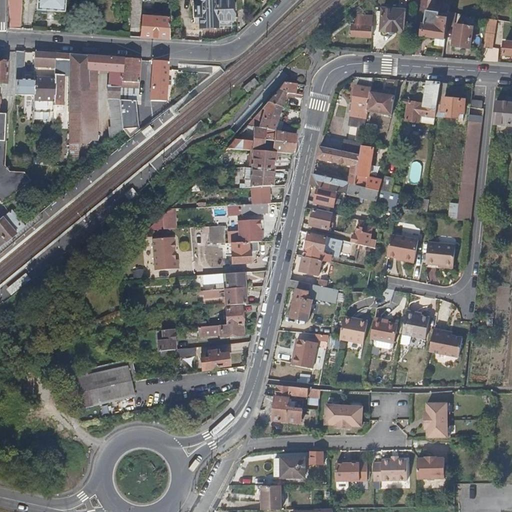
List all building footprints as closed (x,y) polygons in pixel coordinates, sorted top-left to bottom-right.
[(7,0),(8,29),(19,29),(21,0),(7,0)] [(39,0),(38,11),(64,13),(64,0),(39,0)] [(216,1),(215,0),(198,0),(199,6),(194,6),(194,18),(200,18),(200,29),(215,30),(216,27),(231,28),(231,22),(232,22),(232,2),(216,1)] [(403,33),(406,10),(381,7),(378,30),(403,33)] [(432,36),(443,38),(444,25),(445,16),(435,15),(435,10),(422,8),(418,35),(432,36)] [(370,37),(372,16),(359,15),(359,18),(355,18),(355,22),(350,22),(350,34),(370,37)] [(141,38),(170,40),(169,19),(142,18),(141,38)] [(468,48),(471,26),(454,24),(452,46),(468,48)] [(484,34),(481,50),(489,51),(492,34),(484,34)] [(431,44),(442,45),(443,38),(432,36),(431,44)] [(511,42),(502,41),(501,54),(511,55),(511,42)] [(22,69),(25,52),(21,52),(17,52),(16,68),(22,69)] [(55,65),(56,54),(45,53),(34,53),(34,64),(49,65),(55,65)] [(70,66),(70,55),(56,54),(55,65),(54,79),(53,98),(53,106),(61,106),(63,75),(59,75),(60,66),(70,66)] [(118,79),(117,58),(84,56),(70,55),(70,66),(69,76),(70,98),(70,144),(70,147),(98,148),(97,97),(97,73),(105,73),(106,97),(107,118),(108,132),(120,131),(119,100),(118,79)] [(136,79),(137,60),(128,59),(117,58),(118,79),(136,80),(136,79)] [(165,69),(165,62),(158,61),(149,61),(147,101),(163,103),(164,85),(165,69)] [(53,98),(54,79),(33,78),(33,81),(33,87),(33,101),(47,102),(47,112),(53,112),(53,106),(53,98)] [(135,101),(136,80),(118,79),(119,100),(129,100),(135,101)] [(436,110),(441,81),(428,80),(425,103),(408,101),(404,119),(418,121),(419,115),(435,117),(436,110)] [(33,81),(15,81),(15,96),(24,96),(24,102),(33,102),(33,101),(33,87),(33,81)] [(446,98),(448,82),(441,81),(436,110),(444,111),(443,116),(447,117),(447,124),(461,126),(463,115),(464,100),(446,98)] [(295,91),(296,84),(282,82),(276,90),(283,94),(285,90),(295,91)] [(370,92),(371,87),(356,85),(350,124),(364,127),(367,112),(370,97),(370,92)] [(281,104),(283,94),(276,90),(273,93),(265,103),(273,105),(280,107),(281,104)] [(395,95),(370,92),(370,97),(367,112),(391,115),(395,95)] [(129,108),(129,100),(119,100),(120,131),(132,133),(131,120),(129,108)] [(511,101),(497,100),(494,123),(501,123),(501,130),(511,131),(511,101)] [(273,105),(265,103),(260,109),(257,128),(262,129),(271,131),(273,131),(278,113),(280,107),(273,105)] [(61,110),(61,106),(53,106),(53,112),(52,122),(59,122),(59,111),(61,110)] [(480,109),(470,107),(469,112),(467,132),(465,148),(458,204),(457,219),(468,221),(470,221),(471,209),(476,165),(481,128),(482,109),(480,109)] [(434,122),(447,124),(447,117),(443,116),(444,111),(436,110),(435,117),(434,121),(434,122)] [(0,204),(29,181),(21,172),(7,172),(2,166),(5,115),(0,114),(0,204)] [(295,134),(273,131),(271,131),(262,129),(257,128),(253,128),(250,142),(233,140),(225,149),(224,150),(240,151),(254,152),(275,153),(280,153),(291,154),(293,144),(295,134)] [(360,154),(362,142),(343,139),(341,150),(346,151),(360,154)] [(379,188),(381,178),(367,176),(372,148),(369,148),(369,144),(362,142),(360,154),(355,183),(363,185),(379,188)] [(341,150),(320,145),(318,153),(317,158),(337,163),(351,166),(349,182),(355,183),(360,154),(346,151),(341,150)] [(275,153),(254,152),(252,168),(268,169),(272,169),(275,153)] [(252,168),(245,168),(244,188),(251,188),(267,187),(268,187),(270,187),(272,169),(268,169),(252,168)] [(345,181),(313,174),(312,179),(310,186),(318,188),(336,192),(337,192),(347,194),(349,182),(345,181)] [(390,175),(382,174),(382,175),(381,178),(379,188),(381,189),(388,190),(391,191),(393,176),(390,175)] [(381,189),(379,188),(363,185),(355,183),(349,182),(347,194),(366,198),(386,203),(388,190),(381,189)] [(267,187),(251,188),(251,206),(241,207),(241,215),(259,213),(276,212),(275,204),(269,205),(268,187),(267,187)] [(336,192),(318,188),(316,198),(315,200),(334,205),(336,192)] [(398,193),(391,191),(388,190),(386,203),(396,205),(398,193)] [(19,210),(29,209),(33,208),(32,200),(18,202),(18,206),(19,210)] [(429,201),(422,200),(421,206),(419,216),(426,217),(429,201)] [(457,219),(458,204),(451,203),(449,219),(457,219)] [(237,216),(237,207),(227,206),(227,216),(237,216)] [(316,210),(313,209),(311,223),(329,228),(332,213),(316,210)] [(175,210),(150,211),(150,231),(176,230),(175,210)] [(23,227),(11,212),(1,220),(0,219),(0,245),(4,242),(23,227)] [(379,228),(363,224),(359,239),(360,239),(359,244),(375,248),(379,228)] [(222,225),(206,226),(207,243),(223,242),(222,225)] [(313,232),(309,231),(305,246),(324,250),(327,236),(313,232)] [(418,236),(391,231),(390,239),(387,254),(397,256),(397,254),(415,257),(418,236)] [(189,258),(187,237),(166,239),(168,270),(191,268),(191,259),(189,258)] [(257,250),(257,241),(255,241),(231,242),(232,263),(249,262),(249,251),(257,250)] [(429,241),(427,262),(454,265),(456,244),(429,241)] [(324,250),(305,246),(303,255),(307,256),(321,259),(330,261),(331,252),(324,250)] [(307,256),(303,255),(300,270),(318,274),(321,259),(307,256)] [(302,273),(291,271),(290,274),(289,278),(301,281),(302,273)] [(244,287),(243,272),(239,272),(223,274),(224,289),(244,287)] [(212,275),(199,276),(200,284),(220,282),(220,274),(212,275)] [(301,281),(289,278),(287,287),(296,289),(290,315),(308,320),(312,300),(308,298),(309,288),(310,286),(311,283),(301,281)] [(312,283),(311,283),(310,286),(309,288),(320,291),(321,291),(322,285),(318,284),(312,283)] [(223,293),(224,306),(240,305),(245,304),(244,287),(224,289),(223,289),(203,290),(201,290),(202,294),(223,293)] [(226,325),(242,323),(241,308),(224,309),(226,325)] [(404,325),(402,332),(425,337),(430,316),(417,313),(417,311),(407,309),(404,325)] [(343,318),(339,339),(362,344),(367,321),(353,319),(353,316),(344,314),(343,318)] [(372,328),(370,336),(393,341),(397,322),(383,319),(383,318),(374,316),(372,328)] [(243,334),(242,323),(226,325),(219,325),(206,326),(198,327),(199,335),(219,334),(219,336),(243,334)] [(434,327),(429,350),(458,356),(462,338),(452,335),(445,334),(446,330),(434,327)] [(159,352),(173,350),(171,329),(161,330),(162,340),(156,341),(157,352),(159,352)] [(311,367),(317,342),(297,337),(291,363),(311,367)] [(194,355),(193,348),(181,349),(178,350),(179,354),(179,357),(194,355)] [(200,372),(209,371),(209,367),(228,365),(227,354),(219,354),(219,351),(208,352),(208,355),(204,355),(204,360),(200,361),(200,372)] [(63,373),(65,376),(74,391),(77,398),(82,406),(97,403),(133,396),(131,382),(136,381),(131,358),(113,363),(105,365),(72,371),(63,373)] [(308,383),(309,375),(300,374),(300,382),(308,383)] [(281,385),(277,384),(276,397),(274,397),(273,411),(273,420),(301,422),(301,410),(293,409),(293,405),(289,404),(289,396),(320,398),(321,389),(306,387),(281,385)] [(82,406),(77,398),(73,400),(78,408),(82,406)] [(336,424),(353,425),(362,426),(364,406),(328,402),(326,423),(333,423),(336,424)] [(427,428),(427,438),(443,438),(447,438),(446,427),(446,408),(446,402),(427,402),(427,411),(427,428)] [(321,451),(308,450),(308,457),(308,463),(321,463),(321,451)] [(280,457),(272,457),(273,477),(281,477),(280,457)] [(280,457),(281,477),(302,476),(302,457),(285,457),(280,457)] [(432,467),(444,467),(444,460),(436,460),(436,458),(425,458),(425,460),(417,460),(417,466),(432,467)] [(335,465),(334,478),(335,478),(347,479),(366,479),(366,475),(366,465),(366,462),(350,462),(343,461),(335,461),(335,465)] [(373,466),(373,479),(406,479),(406,466),(386,466),(373,466)] [(445,480),(444,467),(432,467),(417,466),(417,480),(445,480)] [(347,479),(335,478),(335,485),(337,487),(345,487),(347,485),(347,479)] [(262,484),(261,509),(279,509),(279,484),(265,484),(262,484)]
